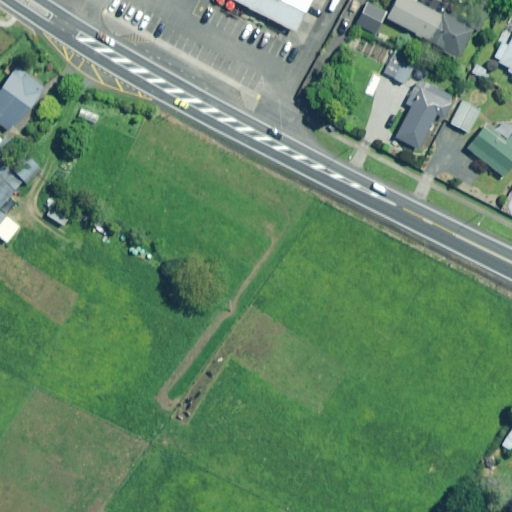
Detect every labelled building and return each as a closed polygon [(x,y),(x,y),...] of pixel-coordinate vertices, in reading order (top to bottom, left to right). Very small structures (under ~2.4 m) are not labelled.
[(232,0),(292,31),(297,21),(255,0),(232,0)] [(255,0),(297,21),(308,0),(255,0)] [(437,17),(408,0),(395,0),(385,19),(456,60),(475,26),(443,8),(437,17)] [(384,15),(367,5),(356,26),(373,35),(384,15)] [(503,72),(511,76),(508,80),(511,81),(511,23),(508,31),(504,29),(489,59),(505,68),(503,72)] [(415,64),(393,52),(381,73),(403,86),(415,64)] [(42,90),(14,68),(8,75),(0,85),(0,126),(8,133),(42,90)] [(460,102),(423,83),(393,138),(417,151),(435,116),(468,134),(479,113),(460,102)] [(54,103),(35,103),(36,119),(54,118),(54,103)] [(511,128),(503,121),(494,133),(486,126),(466,151),(502,179),(508,172),(511,175),(511,128)] [(0,211),(22,184),(25,186),(39,168),(0,136),(0,211)] [(511,421),(498,443),(509,450),(511,445),(511,421)]
